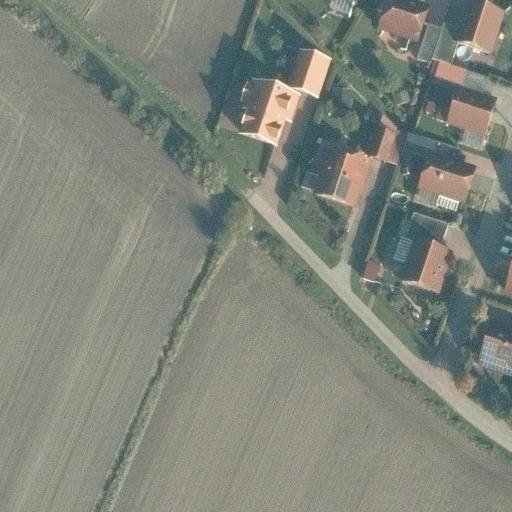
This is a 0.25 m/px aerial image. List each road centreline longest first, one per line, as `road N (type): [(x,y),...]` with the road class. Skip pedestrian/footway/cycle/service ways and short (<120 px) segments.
road 1 (track): [(253,203),(42,0)]
road 2 (residential): [(253,203),(434,381)]
road 3 (residential): [(434,381),(511,167)]
